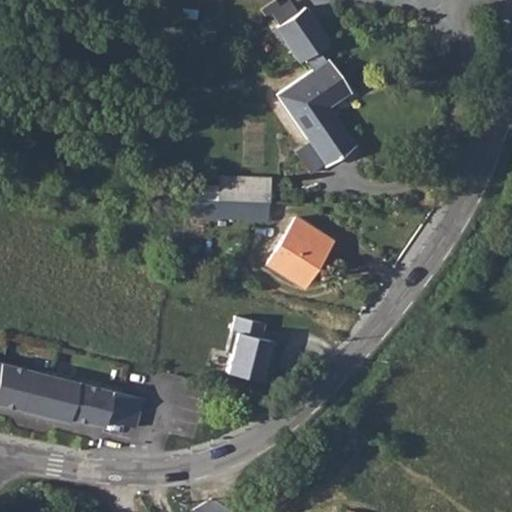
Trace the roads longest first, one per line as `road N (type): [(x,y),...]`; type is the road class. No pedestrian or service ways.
road 1 (residential): [(0,452),(108,473),(169,473),(284,425),(348,361),(464,204),(511,61)]
road 2 (residential): [(485,0),(352,0)]
